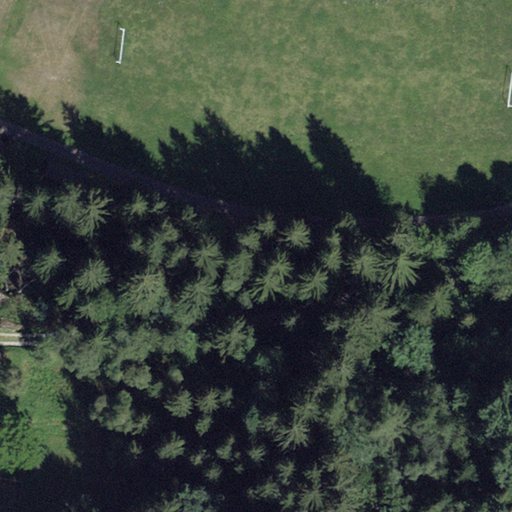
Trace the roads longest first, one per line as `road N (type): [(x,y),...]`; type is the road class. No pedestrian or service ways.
road 1 (track): [(0,127),(194,200),(284,222),(363,227),(511,211)]
road 2 (track): [(0,333),(104,335),(249,323),(330,305),(511,244)]
